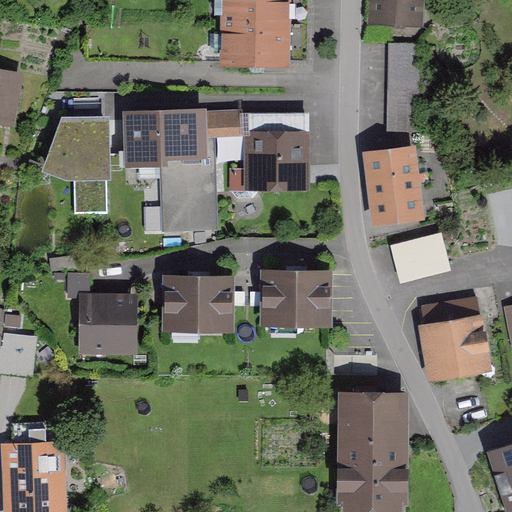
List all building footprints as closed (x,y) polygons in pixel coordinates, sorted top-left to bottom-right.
[(299,63),(299,0),(231,0),(231,62),(299,63)] [(373,0),(372,24),(424,27),(425,0),(373,0)] [(88,12),(87,58),(218,61),(219,15),(88,12)] [(425,46),(390,45),(388,131),(424,131),(425,46)] [(26,69),(0,65),(0,121),(18,124),(26,69)] [(245,106),(130,109),(132,159),(213,156),(212,137),(246,136),(245,106)] [(116,174),(115,119),(66,119),(49,170),(76,180),(116,174)] [(314,187),(312,129),(250,130),(251,188),(314,187)] [(425,215),(416,141),(362,148),(371,222),(425,215)] [(163,226),(218,224),(216,168),(161,171),(163,226)] [(442,230),(391,242),(401,280),(451,267),(442,230)] [(339,269),(269,268),(268,325),(339,325),(339,269)] [(242,274),(173,272),(172,330),(241,331),(242,274)] [(144,292),(84,291),(83,351),(144,352),(144,292)] [(511,299),(503,301),(511,343),(511,299)] [(493,368),(483,312),(418,323),(428,379),(493,368)] [(37,339),(4,335),(1,367),(33,371),(37,339)] [(408,511),(409,387),(338,386),(337,511),(408,511)] [(511,511),(511,436),(486,447),(506,511),(511,511)] [(65,511),(63,441),(46,441),(32,442),(13,442),(4,443),(6,511),(65,511)]
